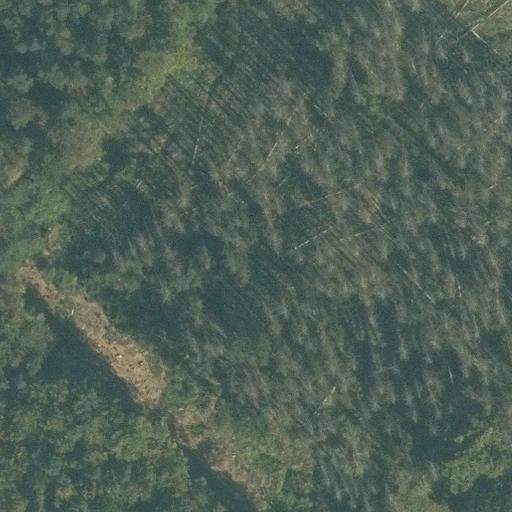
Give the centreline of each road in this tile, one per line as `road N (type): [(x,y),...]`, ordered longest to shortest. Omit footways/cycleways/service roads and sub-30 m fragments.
road 1 (track): [(0,278),(226,511)]
road 2 (track): [(0,211),(221,0)]
